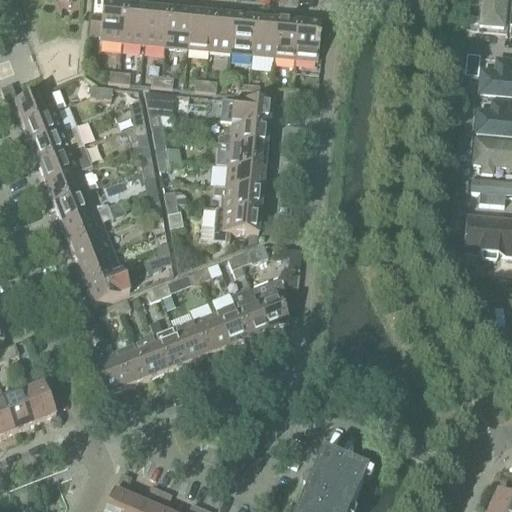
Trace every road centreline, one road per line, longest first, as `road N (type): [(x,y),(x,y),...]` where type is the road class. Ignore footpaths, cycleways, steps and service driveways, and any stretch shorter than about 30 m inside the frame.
road 1 (residential): [(477,448),(473,424),(391,270),(411,42)]
road 2 (residential): [(299,360),(333,0)]
road 3 (residential): [(97,437),(0,200)]
road 4 (residential): [(116,440),(217,480),(250,480),(291,400)]
road 5 (residential): [(116,440),(299,360)]
road 6 (residential): [(464,477),(291,400)]
